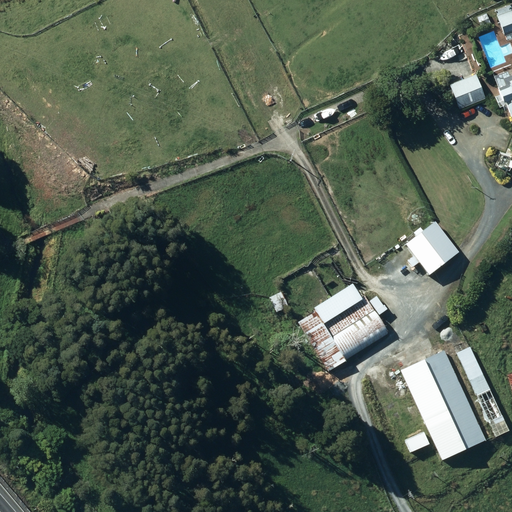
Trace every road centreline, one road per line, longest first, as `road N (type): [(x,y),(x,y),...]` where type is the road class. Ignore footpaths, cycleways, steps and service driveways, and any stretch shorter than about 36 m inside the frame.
road 1 (track): [(403,329),(360,270),(302,163),(279,146),(0,244)]
road 2 (track): [(408,511),(381,469),(359,396),(362,373),(491,216),(482,169),(458,128),(478,113),(489,121),(485,141)]
